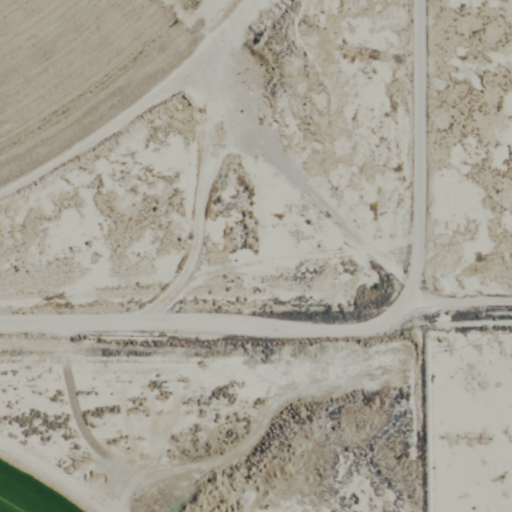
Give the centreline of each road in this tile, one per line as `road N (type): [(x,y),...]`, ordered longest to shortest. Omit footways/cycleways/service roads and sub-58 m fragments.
road 1 (residential): [(511,300),(406,299),(335,330),(0,324)]
road 2 (track): [(416,0),(414,276),(406,299)]
